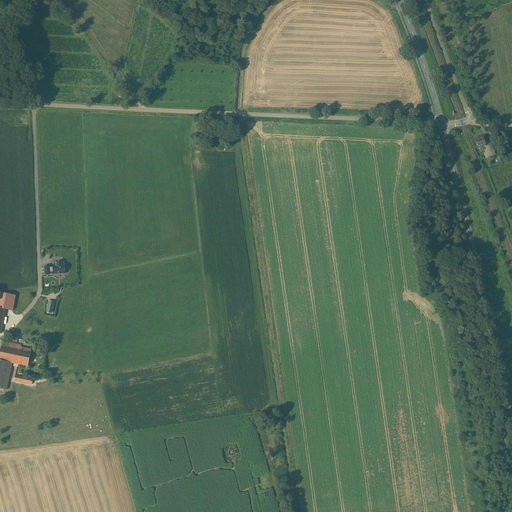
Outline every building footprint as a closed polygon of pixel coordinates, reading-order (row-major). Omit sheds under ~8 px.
[(482,137),(474,140),(477,148),(485,145),(482,137)] [(492,144),(483,147),(485,153),(483,154),(485,158),(495,155),(492,144)] [(53,267),(53,272),(57,272),(57,274),(61,274),(61,271),(65,271),(64,265),(61,265),(61,263),(56,263),(56,265),(53,265),(53,267)] [(15,296),(0,292),(0,333),(0,334),(5,309),(13,311),(15,296)] [(21,347),(22,345),(2,341),(0,350),(0,388),(6,389),(12,363),(14,363),(13,366),(17,367),(18,364),(21,347)] [(21,347),(18,364),(27,366),(31,349),(21,347)] [(33,379),(15,375),(14,381),(32,384),(33,379)]
